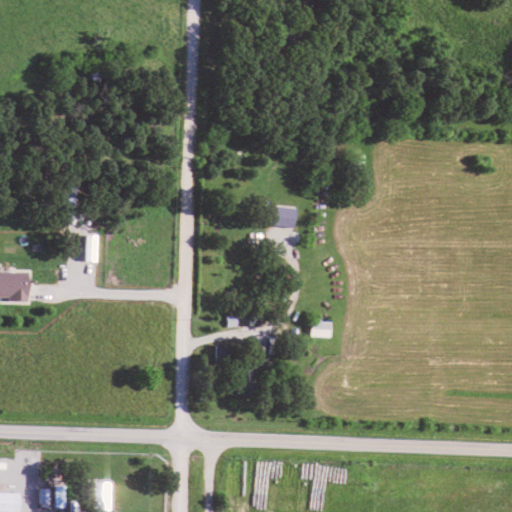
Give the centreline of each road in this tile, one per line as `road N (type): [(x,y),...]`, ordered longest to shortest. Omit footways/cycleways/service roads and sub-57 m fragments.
road 1 (secondary): [(511,449),(0,428)]
road 2 (residential): [(177,511),(192,0)]
